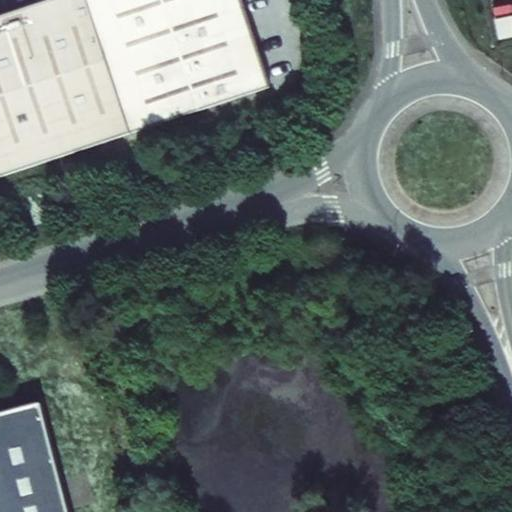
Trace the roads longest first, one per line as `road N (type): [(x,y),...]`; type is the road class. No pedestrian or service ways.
road 1 (residential): [(0,289),(237,218)]
road 2 (secondary): [(417,239),(469,299),(511,394)]
road 3 (residential): [(365,133),(313,176),(237,218)]
road 4 (residential): [(237,218),(309,207),(388,222)]
